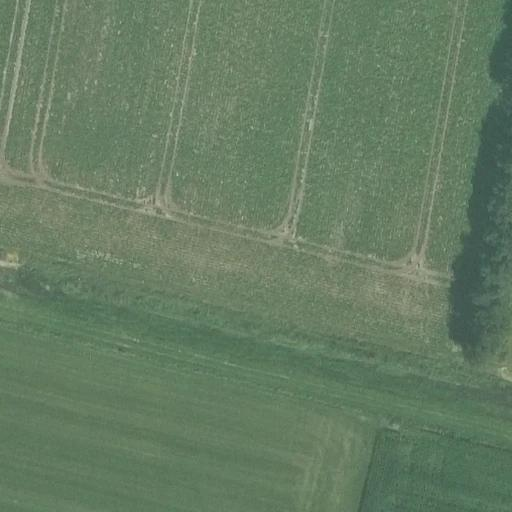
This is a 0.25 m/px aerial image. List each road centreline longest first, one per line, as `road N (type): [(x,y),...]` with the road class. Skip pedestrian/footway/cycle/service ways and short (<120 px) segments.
road 1 (track): [(0,294),(74,331),(481,431),(511,423)]
road 2 (track): [(0,260),(511,380)]
